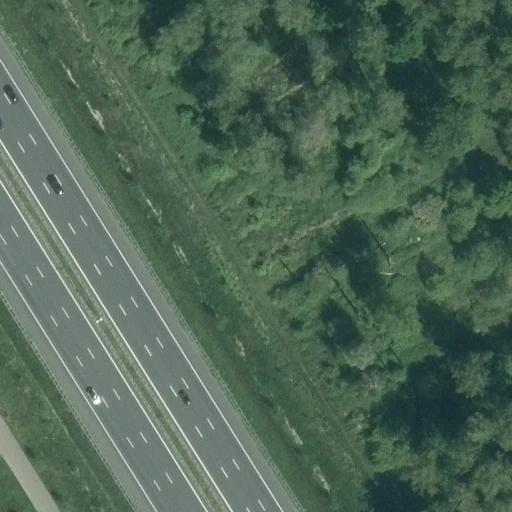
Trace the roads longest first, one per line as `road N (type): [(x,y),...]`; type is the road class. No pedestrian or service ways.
road 1 (motorway): [(258,511),(0,97)]
road 2 (motorway): [(0,205),(189,511)]
road 3 (track): [(511,146),(290,276)]
